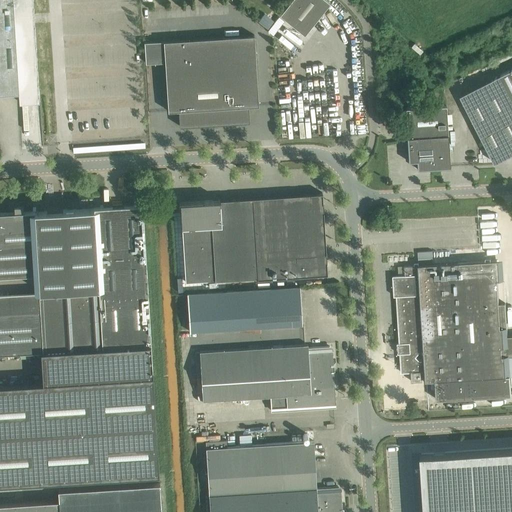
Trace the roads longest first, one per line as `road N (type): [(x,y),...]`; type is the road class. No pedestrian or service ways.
road 1 (unclassified): [(0,174),(312,153),(346,174),(352,198)]
road 2 (unclassified): [(366,430),(352,198)]
road 3 (unknown): [(66,169),(51,0)]
road 4 (unclassified): [(352,198),(511,189)]
road 5 (unclassified): [(366,430),(511,421)]
road 6 (unknown): [(381,240),(511,235)]
road 7 (unknown): [(381,240),(385,332),(379,345),(361,349)]
